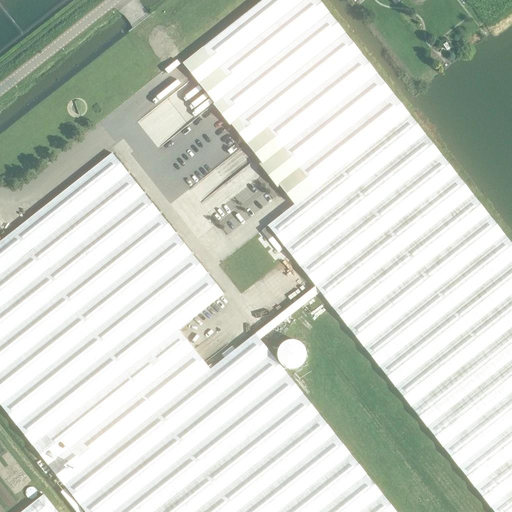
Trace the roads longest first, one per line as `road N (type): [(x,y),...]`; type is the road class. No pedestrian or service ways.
road 1 (unknown): [(0,192),(26,192),(113,135),(179,210)]
road 2 (tertiary): [(0,83),(106,0)]
road 3 (unknown): [(210,254),(248,308),(202,346)]
